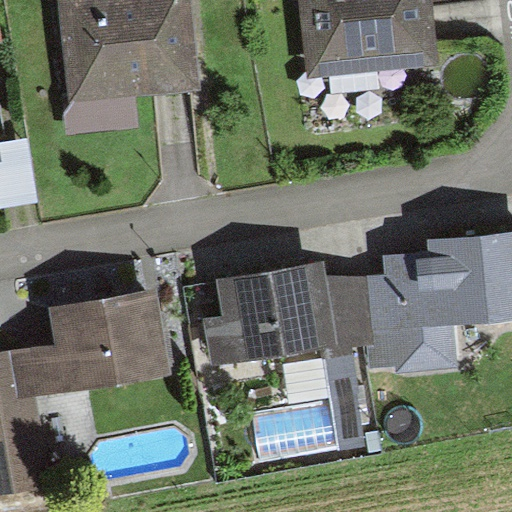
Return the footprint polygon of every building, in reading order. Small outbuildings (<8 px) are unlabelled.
[(191,0),(64,0),(76,93),(200,78),(191,0)] [(432,0),(305,0),(314,70),(438,56),(432,0)] [(434,248),(388,252),(389,272),(374,272),(390,373),(452,360),(449,321),(511,315),(511,222),(433,229),(434,248)] [(371,376),(390,373),(374,272),(324,280),(321,259),(226,274),(232,313),(215,316),(221,358),(325,341),(343,450),(382,443),(371,376)] [(168,369),(152,279),(50,297),(58,340),(18,346),(25,395),(168,369)]
